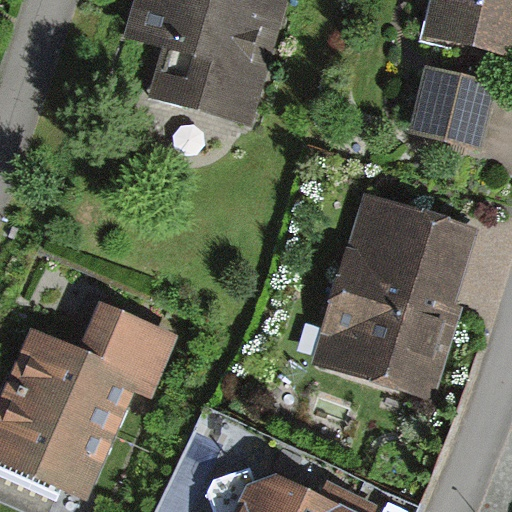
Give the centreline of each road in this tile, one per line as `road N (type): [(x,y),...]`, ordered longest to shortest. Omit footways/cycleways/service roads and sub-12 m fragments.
road 1 (residential): [(511,337),(450,511)]
road 2 (residential): [(0,118),(41,0)]
